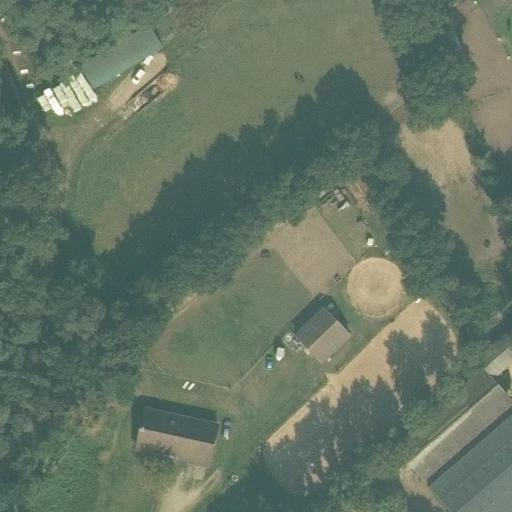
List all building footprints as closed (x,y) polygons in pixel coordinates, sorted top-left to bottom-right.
[(151,26),(82,68),(95,90),(164,48),(151,26)] [(352,337),(323,307),(294,335),(322,365),(352,337)] [(511,332),(478,363),(484,371),(394,449),(423,482),(511,405),(511,402),(493,381),(511,364),(511,332)] [(147,409),(144,422),(137,452),(209,468),(219,425),(147,409)] [(448,511),(511,511),(511,416),(429,489),(448,511)]
